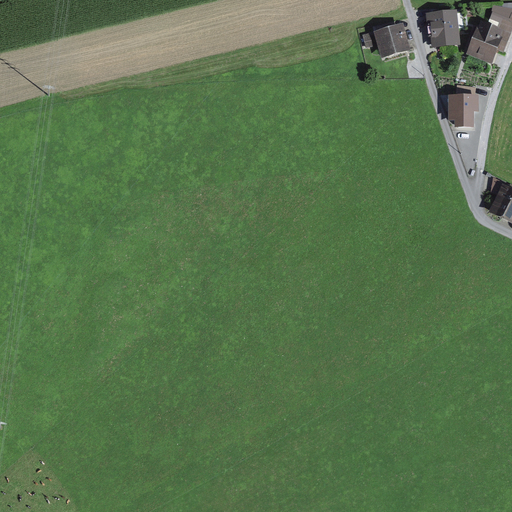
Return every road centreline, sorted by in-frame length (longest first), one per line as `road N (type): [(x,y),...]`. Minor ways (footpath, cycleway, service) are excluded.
road 1 (residential): [(472,197),(406,0)]
road 2 (residential): [(472,197),(511,50)]
